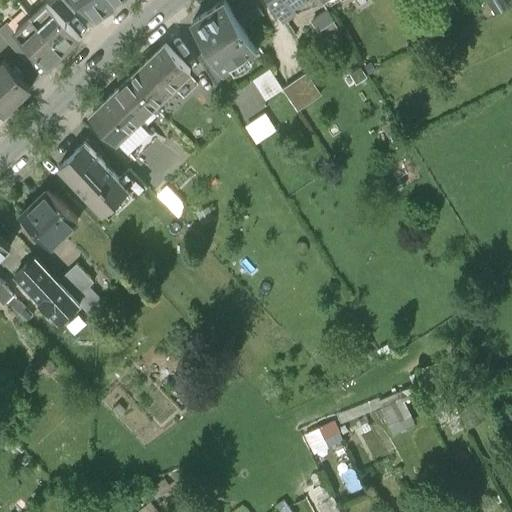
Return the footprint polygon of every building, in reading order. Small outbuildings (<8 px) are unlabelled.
[(48,0),(46,0),(31,15),(64,51),(81,35),(50,1),(48,0)] [(80,0),(94,15),(112,4),(111,2),(109,0),(80,0)] [(225,0),(222,0),(191,20),(223,69),(232,63),(231,61),(247,51),(248,53),(257,47),(243,26),(230,7),(225,0)] [(253,0),(241,0),(230,7),(243,26),(262,13),(253,0)] [(293,2),(296,0),(273,0),(283,15),(296,6),(293,2)] [(506,6),(502,0),(487,0),(496,13),(506,6)] [(333,19),(328,11),(312,21),(317,29),(333,19)] [(48,65),(64,51),(31,15),(16,28),(15,29),(35,50),(48,65)] [(15,29),(16,28),(8,20),(0,26),(0,30),(6,39),(25,59),(35,50),(15,29)] [(165,42),(128,77),(153,103),(190,68),(165,42)] [(31,87),(5,60),(0,64),(0,105),(5,111),(31,87)] [(366,76),(360,66),(350,73),(356,83),(366,76)] [(283,88),(270,67),(252,78),(265,99),(283,88)] [(320,94),(307,73),(283,88),(295,107),(308,98),(309,100),(320,94)] [(138,118),(153,103),(128,77),(91,112),(133,156),(155,136),(138,118)] [(245,125),(256,142),(276,129),(265,112),(245,125)] [(84,141),(58,165),(86,195),(83,199),(94,211),(97,207),(102,212),(128,188),(128,187),(118,177),(84,141)] [(129,167),(118,177),(128,187),(128,188),(136,197),(147,186),(129,167)] [(47,189),(19,215),(50,247),(77,221),(47,189)] [(208,206),(196,212),(201,223),(213,217),(208,206)] [(0,260),(3,258),(0,254),(10,245),(0,235),(0,260)] [(35,254),(14,273),(59,320),(80,301),(58,279),(35,254)] [(93,280),(76,262),(58,279),(80,301),(97,319),(105,311),(84,289),(93,280)] [(12,293),(0,281),(0,296),(4,301),(12,293)] [(12,293),(4,301),(24,322),(32,314),(12,293)] [(400,350),(393,339),(376,349),(383,360),(400,350)] [(41,349),(33,357),(49,373),(56,367),(41,349)] [(441,359),(407,370),(412,384),(422,381),(423,387),(447,379),(441,359)] [(413,422),(397,391),(375,402),(392,433),(413,422)] [(477,400),(458,410),(467,428),(486,418),(477,400)] [(334,418),(305,433),(314,450),(343,435),(334,418)] [(457,419),(447,424),(452,435),(462,430),(457,419)] [(340,511),(332,495),(318,503),(321,511),(340,511)] [(290,511),(282,499),(272,506),(276,511),(290,511)] [(159,511),(150,500),(138,509),(140,511),(159,511)]
